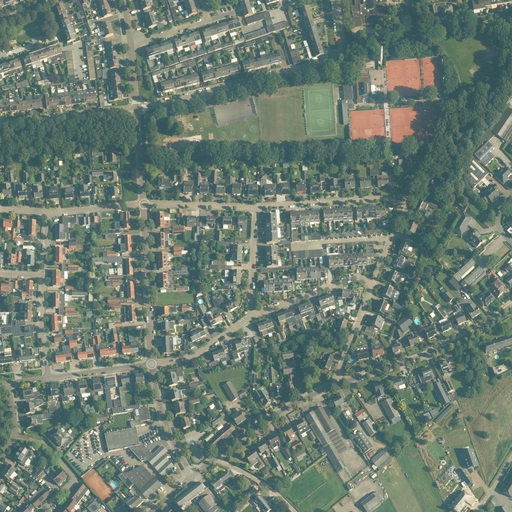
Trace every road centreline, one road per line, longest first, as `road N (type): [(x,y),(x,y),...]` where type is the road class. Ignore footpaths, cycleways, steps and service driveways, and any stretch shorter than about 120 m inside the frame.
road 1 (residential): [(136,110),(332,60),(340,50),(335,0)]
road 2 (tertiary): [(340,382),(444,347),(511,305)]
road 3 (residential): [(151,363),(144,204)]
road 4 (tertiary): [(213,459),(285,407),(340,382)]
road 5 (residential): [(402,205),(372,199),(255,207)]
road 6 (residential): [(136,110),(0,126)]
road 7 (residential): [(251,316),(352,278),(372,284)]
road 8 (residential): [(39,511),(73,475),(44,444),(14,433)]
road 9 (residential): [(193,475),(170,436),(151,363)]
